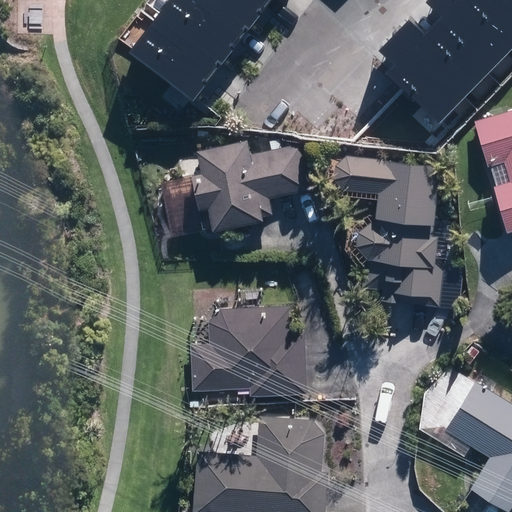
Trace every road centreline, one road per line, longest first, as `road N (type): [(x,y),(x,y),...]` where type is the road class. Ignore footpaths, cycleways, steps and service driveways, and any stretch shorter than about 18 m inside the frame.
road 1 (residential): [(270,109),(388,0)]
road 2 (residential): [(401,367),(380,426),(396,511)]
